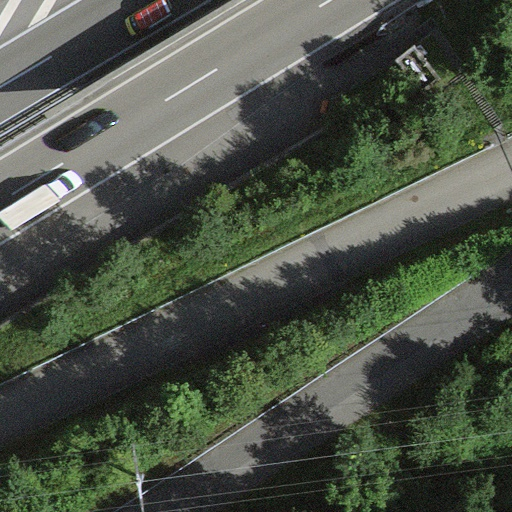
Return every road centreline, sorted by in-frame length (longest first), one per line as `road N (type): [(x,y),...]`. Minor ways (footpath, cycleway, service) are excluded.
road 1 (unclassified): [(511,277),(150,511)]
road 2 (motorway): [(0,204),(334,0)]
road 3 (track): [(365,511),(446,320)]
road 4 (motorway): [(142,0),(0,85)]
